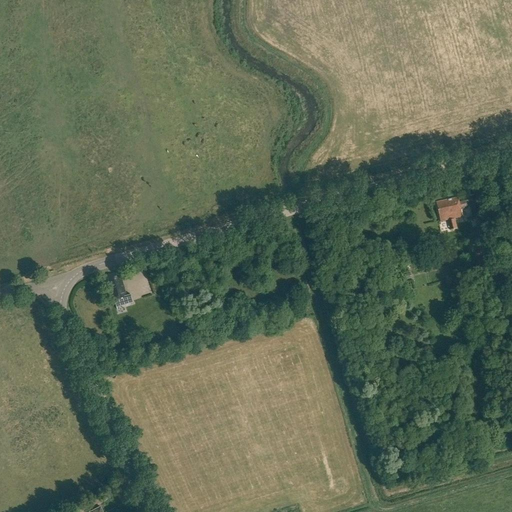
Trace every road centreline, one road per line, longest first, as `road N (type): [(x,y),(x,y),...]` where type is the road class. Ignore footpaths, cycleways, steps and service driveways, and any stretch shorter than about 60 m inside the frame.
road 1 (tertiary): [(63,289),(99,264),(511,149)]
road 2 (track): [(511,458),(384,492),(301,208)]
road 3 (tertiary): [(151,511),(64,321),(63,289)]
